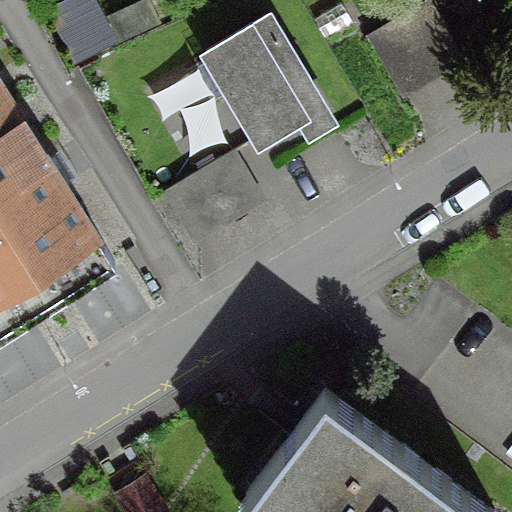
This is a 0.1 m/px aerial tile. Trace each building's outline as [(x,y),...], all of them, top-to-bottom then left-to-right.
[(406,10),(363,35),(394,87),(437,61),(406,10)] [(254,140),(296,115),(305,130),(327,117),(264,12),(201,50),(254,140)] [(0,336),(3,341),(114,273),(0,89),(0,336)] [(161,190),(183,228),(203,216),(180,178),(161,190)] [(486,511),(320,387),(241,493),(266,511),(486,511)] [(138,475),(112,491),(125,511),(134,511),(154,500),(138,475)]
